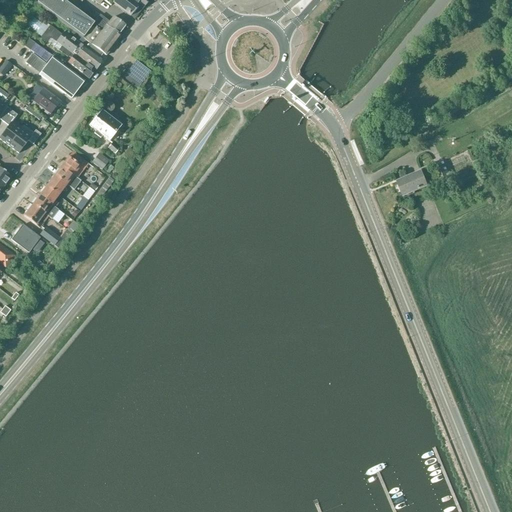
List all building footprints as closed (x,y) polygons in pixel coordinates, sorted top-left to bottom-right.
[(119,35),(125,27),(113,17),(109,23),(100,16),(95,22),(65,0),(41,0),(38,5),(71,30),(68,34),(74,38),(77,34),(78,35),(103,54),(107,57),(122,37),(119,35)] [(103,0),(103,1),(110,6),(113,3),(130,16),(137,7),(141,10),(148,0),(103,0)] [(2,16),(0,19),(0,30),(1,31),(8,20),(2,16)] [(56,43),(61,36),(53,29),(51,30),(49,28),(41,39),(46,43),(49,38),(52,39),(56,43)] [(61,36),(56,43),(62,47),(95,71),(96,70),(102,61),(99,58),(103,54),(78,35),(74,40),(63,33),(61,36)] [(35,44),(28,40),(23,47),(30,51),(35,44)] [(89,79),(95,71),(62,47),(59,51),(67,58),(68,56),(71,59),(68,63),(89,79)] [(71,99),(85,81),(53,57),(47,65),(32,54),(25,63),(40,74),(39,75),(71,99)] [(136,61),(121,80),(137,92),(149,76),(152,72),(136,61)] [(0,67),(0,74),(2,76),(10,66),(5,62),(0,67)] [(50,115),(59,103),(42,90),(32,102),(50,115)] [(1,91),(0,92),(0,94),(6,99),(8,96),(1,91)] [(32,116),(34,113),(27,107),(25,110),(32,116)] [(0,117),(0,120),(8,127),(11,123),(17,115),(7,108),(0,117)] [(109,141),(120,126),(101,112),(90,127),(96,131),(94,134),(100,138),(102,136),(109,141)] [(34,113),(32,116),(39,121),(41,118),(34,113)] [(43,120),(39,125),(45,130),(49,124),(43,120)] [(0,137),(0,140),(8,147),(24,127),(23,126),(20,130),(11,123),(8,127),(0,137)] [(24,127),(8,147),(18,154),(28,142),(33,145),(41,135),(35,131),(33,134),(24,127)] [(119,149),(112,143),(107,149),(114,155),(119,149)] [(58,152),(63,156),(70,149),(66,144),(58,152)] [(102,170),(108,161),(99,154),(92,163),(102,170)] [(77,179),(88,164),(79,157),(75,163),(68,158),(61,167),(77,179)] [(452,184),(450,181),(451,180),(443,161),(432,165),(440,185),(440,184),(442,188),(452,184)] [(110,165),(105,172),(109,174),(113,168),(110,165)] [(81,182),(77,179),(61,167),(54,176),(66,185),(70,188),(74,191),(81,182)] [(0,186),(3,188),(11,177),(0,169),(0,186)] [(402,197),(427,187),(422,172),(397,182),(402,197)] [(58,195),(66,185),(54,176),(47,187),(58,195)] [(108,177),(96,193),(101,197),(113,181),(108,177)] [(120,192),(126,184),(121,181),(115,189),(120,192)] [(54,201),(58,195),(47,187),(39,196),(55,208),(58,204),(54,201)] [(96,193),(89,203),(94,206),(101,197),(96,193)] [(58,211),(55,208),(39,196),(32,205),(48,217),(48,218),(51,220),(58,211)] [(87,203),(81,198),(76,205),(82,209),(87,203)] [(43,224),(48,218),(48,217),(32,205),(24,217),(39,229),(43,224)] [(28,254),(40,239),(22,226),(11,241),(28,254)] [(70,226),(66,231),(71,235),(75,230),(70,226)] [(45,229),(40,235),(53,246),(59,239),(45,229)] [(13,256),(6,251),(0,246),(0,262),(5,267),(13,256)] [(36,269),(41,273),(45,268),(40,264),(36,269)]
